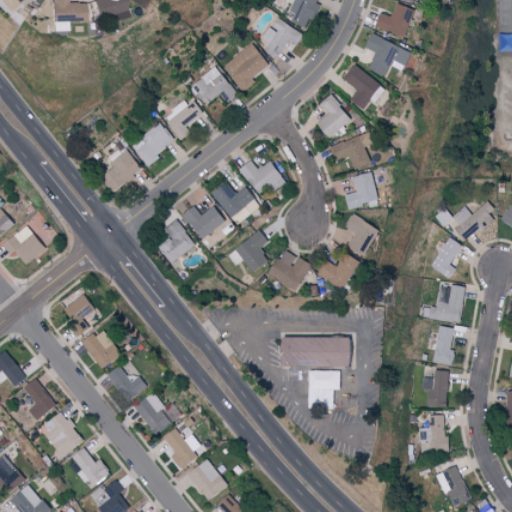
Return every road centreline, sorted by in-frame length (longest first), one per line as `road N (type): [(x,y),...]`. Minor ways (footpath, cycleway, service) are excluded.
road 1 (residential): [(0,336),(302,89),(335,52),(358,0)]
road 2 (secondary): [(104,252),(226,411),(321,511)]
road 3 (residential): [(175,511),(0,286)]
road 4 (secondary): [(351,511),(270,428),(171,300)]
road 5 (residential): [(511,501),(479,437),(503,270)]
road 6 (secondary): [(121,238),(0,81)]
road 7 (residential): [(308,223),(315,187),(271,115)]
